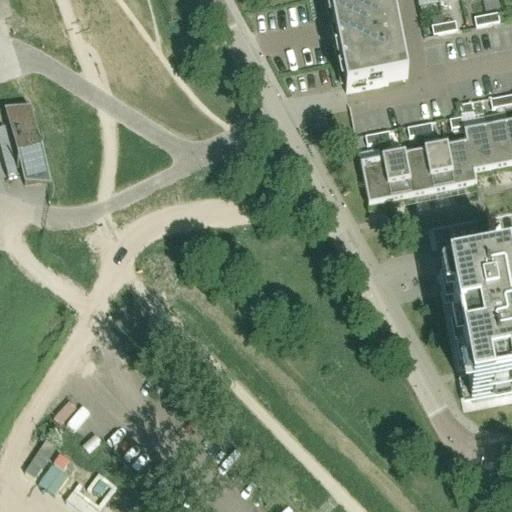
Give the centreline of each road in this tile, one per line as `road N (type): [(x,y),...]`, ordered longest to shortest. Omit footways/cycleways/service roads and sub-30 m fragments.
road 1 (residential): [(511,455),(477,449),(449,431),(276,116)]
road 2 (unclassified): [(193,160),(39,62),(0,47)]
road 3 (residential): [(46,217),(101,211),(193,160)]
road 4 (residential): [(276,116),(213,0)]
